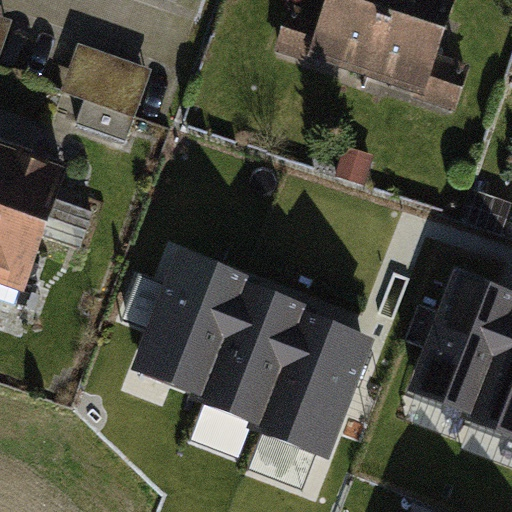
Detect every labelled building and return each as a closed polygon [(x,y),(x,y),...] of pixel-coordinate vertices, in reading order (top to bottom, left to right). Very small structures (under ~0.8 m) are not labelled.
[(326,0),(321,16),(307,60),(427,100),(442,57),(460,0),(326,0)] [(307,60),(321,16),(291,7),(277,50),(307,60)] [(0,50),(10,22),(0,18),(0,50)] [(150,73),(80,48),(65,92),(86,99),(77,124),(126,141),(150,73)] [(471,67),(442,57),(427,100),(457,110),(471,67)] [(373,158),(347,149),(337,177),(363,186),(373,158)] [(0,156),(0,283),(20,290),(61,179),(0,156)] [(135,375),(195,398),(191,407),(247,428),(245,435),(330,467),(378,342),(306,315),(308,309),(250,287),(252,281),(182,254),(135,375)] [(453,278),(408,396),(465,417),(463,424),(511,442),(511,300),(499,295),(453,278)]
